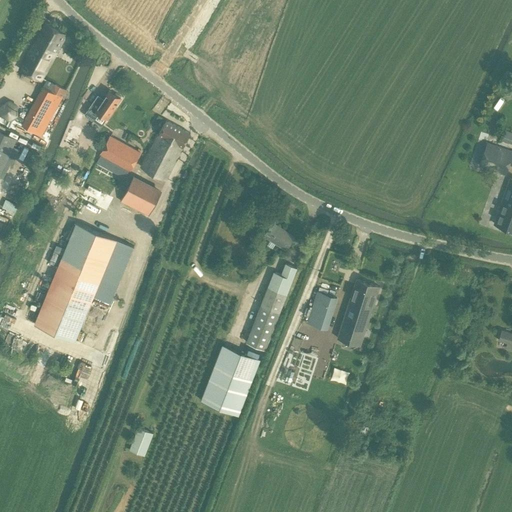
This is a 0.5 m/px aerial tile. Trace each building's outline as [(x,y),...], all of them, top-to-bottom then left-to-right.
[(20,69),(41,80),(67,33),(46,22),(20,69)] [(19,129),(33,136),(35,132),(41,134),(66,89),(55,83),(51,90),(43,85),(22,124),(19,129)] [(114,105),(120,97),(108,89),(105,93),(104,93),(102,97),(97,94),(84,113),(93,120),(99,114),(106,118),(116,106),(114,105)] [(17,100),(1,100),(1,117),(17,116),(17,100)] [(141,165),(166,179),(191,131),(166,118),(141,165)] [(500,139),(511,143),(511,140),(511,132),(504,129),(500,139)] [(14,146),(17,139),(0,130),(0,177),(3,179),(11,162),(13,163),(20,149),(14,146)] [(95,161),(125,178),(140,151),(110,134),(95,161)] [(479,164),(505,173),(511,152),(511,150),(487,142),(479,164)] [(121,199),(149,214),(161,190),(133,176),(121,199)] [(511,228),(511,177),(509,177),(493,222),(511,228)] [(4,206),(16,210),(19,203),(6,199),(4,206)] [(35,323),(76,340),(117,238),(76,221),(35,323)] [(276,242),(286,248),(295,235),(272,221),(264,234),(271,239),(268,244),(271,246),(272,244),(274,245),(276,242)] [(247,341),(265,348),(297,267),(286,262),(281,273),(274,271),(247,341)] [(337,336),(360,344),(380,285),(356,278),(337,336)] [(328,327),(338,296),(319,290),(309,321),(328,327)] [(498,339),(511,343),(511,331),(502,328),(498,339)] [(354,353),(355,346),(341,342),(339,350),(354,353)] [(222,343),(201,399),(239,414),(261,358),(222,343)] [(347,382),(351,370),(336,366),(332,377),(347,382)] [(129,449),(145,455),(153,432),(138,426),(129,449)]
